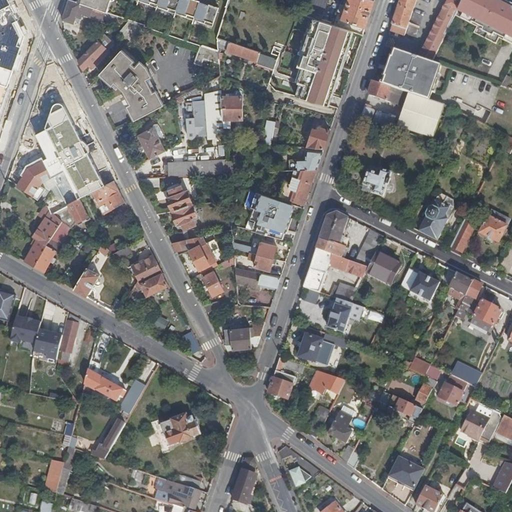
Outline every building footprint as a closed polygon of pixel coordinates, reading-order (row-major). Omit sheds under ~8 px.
[(115,0),(80,0),(79,4),(94,9),(104,13),(108,14),(113,1),(115,1),(115,0)] [(136,0),(136,1),(212,27),(218,8),(194,0),(136,0)] [(307,0),(301,16),(314,20),(323,0),(307,0)] [(366,28),(375,3),(364,0),(351,0),(350,6),(346,5),(345,8),(342,7),(340,13),(347,15),(345,21),(366,28)] [(457,17),(465,0),(401,0),(391,32),(416,40),(425,12),(416,8),(418,0),(456,0),(455,3),(450,1),(420,59),(434,64),(457,17)] [(465,0),(457,17),(479,28),(476,34),(497,44),(500,39),(511,44),(511,0),(511,3),(505,0),(465,0)] [(70,1),(64,21),(74,25),(76,18),(81,20),(83,14),(91,17),(94,9),(79,4),(70,1)] [(218,8),(212,27),(214,27),(220,9),(218,8)] [(104,13),(94,9),(91,17),(102,20),(104,13)] [(108,14),(104,13),(102,20),(113,24),(115,17),(108,14)] [(28,35),(33,36),(37,20),(16,16),(12,38),(26,41),(28,35)] [(353,34),(315,21),(300,68),(305,70),(296,98),(329,108),(353,34)] [(122,33),(130,42),(145,27),(131,22),(122,33)] [(0,56),(1,57),(10,35),(0,31),(0,56)] [(226,43),(217,40),(217,43),(218,47),(228,49),(227,53),(258,63),(261,55),(226,43)] [(78,61),(84,71),(90,65),(94,69),(110,53),(98,41),(78,61)] [(218,60),(218,51),(202,47),(199,54),(218,60)] [(384,86),(430,102),(442,66),(434,64),(420,59),(396,51),(393,59),(392,58),(385,78),(386,79),(384,86)] [(155,111),(164,107),(156,92),(153,94),(147,82),(151,79),(147,71),(139,63),(136,66),(122,52),(99,77),(114,91),(118,87),(123,91),(131,105),(127,107),(134,122),(155,111)] [(219,65),(218,60),(199,54),(195,65),(202,67),(205,61),(219,65)] [(261,61),(275,66),(277,60),(263,55),(261,61)] [(44,71),(55,90),(67,84),(56,64),(44,71)] [(0,83),(19,90),(21,84),(14,81),(16,75),(0,68),(0,83)] [(366,105),(361,119),(371,122),(372,119),(435,140),(450,109),(430,102),(384,86),(373,83),(369,96),(401,107),(397,118),(371,109),(371,107),(366,105)] [(222,100),(221,95),(205,96),(205,103),(208,138),(208,141),(225,141),(224,123),(222,100)] [(243,99),(222,100),(224,123),(244,122),(243,99)] [(47,129),(36,134),(48,157),(43,160),(50,173),(54,179),(65,173),(80,201),(94,194),(108,187),(65,104),(61,103),(57,103),(54,105),(47,129)] [(196,139),(208,138),(205,103),(194,105),(196,139)] [(361,119),(358,129),(385,138),(388,128),(371,122),(361,119)] [(264,146),(272,147),(277,124),(269,122),(264,146)] [(140,136),(152,159),(167,151),(155,129),(140,136)] [(325,150),(331,133),(320,130),(320,132),(315,131),(309,149),(325,150)] [(511,153),(511,139),(507,137),(500,151),(511,156),(511,153)] [(152,159),(153,162),(168,154),(167,151),(152,159)] [(317,173),(323,154),(308,152),(305,162),(297,163),(298,173),(317,173)] [(35,180),(50,173),(43,160),(42,156),(27,164),(35,180)] [(228,177),(227,162),(171,165),(172,179),(218,177),(228,177)] [(298,173),(297,163),(289,163),(289,174),(296,173),(298,173)] [(392,170),(381,167),(379,172),(370,169),(366,182),(375,185),(374,189),(384,193),(388,181),(390,182),(392,177),(390,176),(392,170)] [(306,206),(317,173),(298,173),(296,173),(295,180),(301,182),(294,202),(306,206)] [(139,180),(143,188),(163,187),(162,179),(139,180)] [(125,201),(115,181),(108,187),(94,194),(103,212),(125,201)] [(174,212),(194,206),(188,192),(184,194),(182,188),(171,192),(173,198),(169,200),(174,212)] [(295,206),(257,194),(252,209),(255,210),(252,220),(257,222),(253,232),(284,240),(295,206)] [(419,233),(438,242),(448,221),(445,220),(449,210),(443,207),(448,198),(442,195),(438,197),(431,211),(430,211),(425,221),(424,220),(419,229),(421,230),(419,233)] [(443,207),(449,210),(452,212),(455,205),(454,201),(448,198),(443,207)] [(73,204),(68,206),(77,223),(89,217),(80,201),(73,204)] [(199,218),(194,206),(174,212),(179,226),(184,225),(186,230),(197,226),(195,220),(199,218)] [(66,217),(60,211),(55,214),(63,221),(66,217)] [(25,262),(34,268),(48,246),(63,221),(55,214),(52,215),(51,213),(47,220),(53,224),(45,236),(42,234),(25,262)] [(502,218),(491,213),(480,235),(500,245),(508,229),(500,224),(502,218)] [(328,217),(316,251),(347,261),(347,257),(344,256),(346,250),(340,247),(347,227),(349,228),(353,226),(354,222),(338,214),(328,217)] [(451,249),(463,254),(476,228),(465,222),(461,229),(458,235),(451,249)] [(233,238),(232,232),(225,233),(219,235),(221,241),(233,238)] [(385,238),(373,232),(356,265),(369,269),(377,254),(385,238)] [(172,244),(176,253),(190,249),(200,270),(202,274),(219,266),(212,254),(207,256),(202,247),(208,244),(205,238),(172,244)] [(111,251),(103,244),(99,252),(106,258),(111,251)] [(207,256),(212,254),(208,244),(202,247),(207,256)] [(259,256),(275,260),(278,249),(262,245),(259,256)] [(34,268),(45,274),(58,252),(48,246),(34,268)] [(127,246),(114,253),(120,259),(131,253),(127,246)] [(316,251),(304,289),(321,294),(330,268),(364,280),(366,274),(369,269),(356,265),(347,261),(316,251)] [(369,269),(366,274),(391,286),(401,266),(377,254),(369,269)] [(163,274),(154,256),(132,266),(139,281),(141,284),(163,274)] [(272,272),(275,260),(259,256),(256,268),(272,272)] [(76,291),(87,298),(100,275),(89,268),(76,291)] [(281,279),(236,269),(236,283),(237,284),(260,290),(261,285),(278,288),(281,279)] [(410,270),(403,283),(413,287),(410,293),(431,304),(441,284),(420,273),(419,274),(410,270)] [(215,273),(204,278),(214,297),(225,293),(215,273)] [(170,287),(163,274),(141,284),(139,281),(132,292),(136,295),(138,294),(142,288),(147,297),(170,287)] [(473,282),(458,274),(450,289),(466,297),(473,282)] [(483,287),(473,282),(466,297),(459,310),(466,314),(474,318),(478,308),(472,305),(475,299),(476,300),(483,287)] [(337,300),(352,304),(358,291),(340,285),(339,288),(336,287),(331,298),(337,300)] [(450,289),(447,296),(459,302),(455,310),(458,312),(459,310),(466,297),(450,289)] [(15,294),(0,290),(0,317),(9,320),(15,294)] [(119,316),(125,304),(119,300),(112,312),(119,316)] [(352,312),(354,305),(352,304),(337,300),(328,329),(345,335),(352,312)] [(222,310),(220,302),(204,306),(207,313),(214,311),(222,310)] [(503,312),(482,302),(478,308),(474,318),(473,318),(495,329),(503,312)] [(365,315),(367,309),(354,305),(352,312),(365,315)] [(458,312),(455,317),(462,321),(466,314),(459,310),(458,312)] [(381,327),(386,317),(376,313),(372,324),(381,327)] [(169,322),(157,315),(151,325),(164,332),(169,322)] [(42,322),(18,317),(12,341),(21,343),(22,341),(37,344),(41,327),(42,322)] [(77,325),(66,322),(64,333),(58,359),(69,362),(73,344),(77,345),(78,340),(74,340),(77,325)] [(64,333),(41,327),(37,344),(36,352),(48,354),(48,357),(58,359),(64,333)] [(261,338),(264,329),(251,330),(252,338),(261,338)] [(330,346),(333,337),(309,329),(299,359),(316,365),(323,344),(330,346)] [(225,331),(226,341),(252,338),(251,330),(225,331)] [(194,355),(202,351),(195,336),(186,341),(194,355)] [(345,351),(348,342),(333,337),(330,346),(345,351)] [(258,348),(261,338),(252,338),(226,341),(226,344),(233,344),(233,351),(252,350),(252,348),(258,348)] [(412,365),(411,366),(410,369),(409,370),(419,375),(423,377),(426,378),(427,375),(431,368),(432,366),(415,358),(412,365)] [(280,359),(268,394),(289,401),(297,380),(281,374),(283,369),(284,366),(293,370),(295,365),(280,359)] [(306,368),(295,365),(293,370),(284,366),(283,369),(303,376),(306,368)] [(426,378),(432,381),(438,371),(431,368),(427,375),(426,378)] [(87,369),(84,383),(103,394),(101,396),(108,400),(110,397),(117,401),(124,389),(117,386),(118,383),(112,380),(111,382),(87,369)] [(321,374),(317,372),(309,390),(323,397),(327,390),(339,396),(346,382),(321,374)] [(121,404),(121,406),(131,412),(148,383),(138,377),(136,381),(135,380),(128,392),(121,404)] [(416,402),(425,406),(437,383),(432,381),(426,378),(423,377),(420,384),(424,386),(416,402)] [(456,407),(463,394),(457,391),(458,388),(454,386),(453,389),(446,385),(439,397),(440,401),(444,403),(446,402),(456,407)] [(74,391),(64,388),(62,398),(72,400),(74,391)] [(121,404),(128,392),(124,389),(117,401),(121,404)] [(423,411),(382,395),(379,403),(397,410),(395,412),(411,418),(412,416),(419,418),(423,411)] [(491,401),(487,408),(504,417),(511,400),(511,399),(508,398),(503,407),(491,401)] [(477,403),(470,400),(466,409),(470,411),(472,406),(475,407),(477,403)] [(495,434),(504,417),(487,408),(480,405),(477,412),(473,410),(461,433),(480,442),(481,438),(491,443),(492,440),(495,434)] [(307,434),(316,442),(331,412),(321,407),(307,434)] [(186,414),(153,427),(163,450),(195,438),(195,436),(202,433),(197,420),(194,421),(192,416),(188,418),(186,414)] [(111,447),(127,420),(120,416),(105,443),(111,447)] [(412,416),(411,418),(410,422),(416,425),(419,418),(412,416)] [(511,421),(504,417),(495,434),(511,442),(511,421)] [(67,423),(64,435),(70,436),(73,425),(67,423)] [(353,432),(335,424),(329,436),(347,445),(353,432)] [(511,442),(495,434),(492,440),(511,449),(511,442)] [(61,445),(68,446),(70,438),(70,436),(64,435),(61,445)] [(74,448),(76,449),(78,440),(70,438),(68,446),(74,448)] [(105,459),(111,447),(105,443),(103,442),(95,456),(96,456),(105,459)] [(68,446),(62,468),(69,470),(74,448),(68,446)] [(341,460),(348,465),(354,453),(355,451),(347,447),(341,460)] [(348,465),(354,470),(361,457),(354,453),(348,465)] [(246,456),(232,499),(246,503),(249,495),(255,475),(251,474),(252,472),(255,461),(253,456),(246,456)] [(426,472),(399,459),(390,478),(407,488),(415,492),(426,472)] [(511,464),(505,463),(494,484),(492,489),(505,496),(511,481),(511,464)] [(298,467),(291,470),(297,485),(304,483),(311,476),(298,467)] [(62,468),(56,492),(63,494),(69,470),(62,468)] [(461,485),(470,488),(474,472),(465,469),(461,485)] [(260,475),(252,472),(251,474),(255,475),(249,495),(252,496),(260,475)] [(178,483),(199,490),(201,482),(181,475),(178,483)] [(141,494),(173,505),(185,509),(194,511),(195,511),(203,491),(199,490),(178,483),(168,480),(165,489),(145,483),(141,494)] [(426,488),(417,507),(425,511),(437,511),(445,498),(426,488)] [(72,497),(68,508),(79,511),(78,511),(93,511),(96,506),(88,503),(72,497)] [(50,511),(53,504),(43,502),(40,511),(50,511)] [(342,511),(335,503),(323,511),(342,511)]
